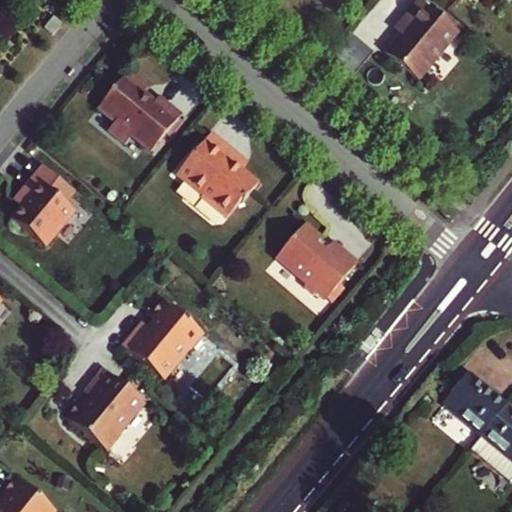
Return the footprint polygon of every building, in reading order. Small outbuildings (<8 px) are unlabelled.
[(405,26),(398,34),(383,52),(416,80),(456,32),(417,0),(415,0),(398,20),(405,26)] [(405,26),(398,20),(392,29),(398,34),(405,26)] [(147,90),(126,73),(97,109),(114,123),(107,132),(124,145),(131,137),(150,152),(180,116),(158,98),(153,103),(143,95),(147,90)] [(201,201),(225,220),(239,203),(240,205),(256,186),(239,173),(243,168),(229,157),(232,153),(211,136),(177,177),(203,198),(201,201)] [(246,164),(232,153),(229,157),(243,168),(246,164)] [(28,199),(19,211),(11,221),(44,248),(73,214),(62,205),(72,193),(42,168),(21,194),(28,199)] [(28,199),(21,194),(12,205),(19,211),(28,199)] [(328,250),(319,242),(303,228),(278,259),(304,281),(306,289),(313,295),(321,295),(333,305),(343,291),(341,285),(358,264),(333,243),(328,250)] [(202,337),(161,303),(148,320),(152,323),(146,331),(140,325),(121,347),(161,380),(186,351),(189,353),(202,337)] [(141,404),(101,371),(82,395),(89,400),(83,408),(78,404),(65,420),(105,453),(119,437),(116,435),(141,404)] [(506,409),(467,377),(444,405),(483,437),(506,409)] [(511,414),(506,409),(483,437),(511,461),(511,414)] [(51,511),(14,480),(0,496),(5,500),(0,505),(0,511),(51,511)]
